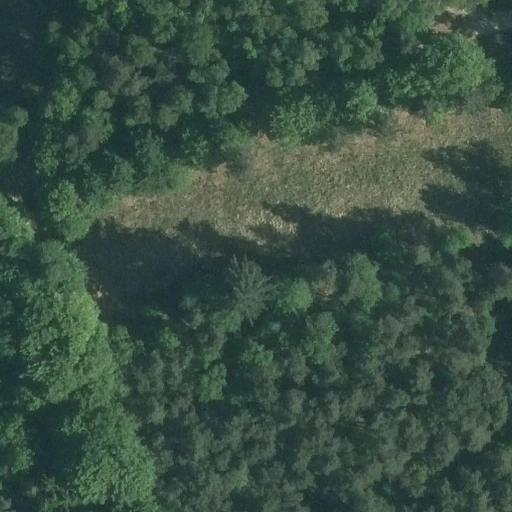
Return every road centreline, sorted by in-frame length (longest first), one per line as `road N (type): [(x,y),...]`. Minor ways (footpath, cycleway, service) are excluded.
road 1 (track): [(511,8),(0,172)]
road 2 (unknown): [(0,462),(94,492),(194,485),(313,500),(511,453)]
